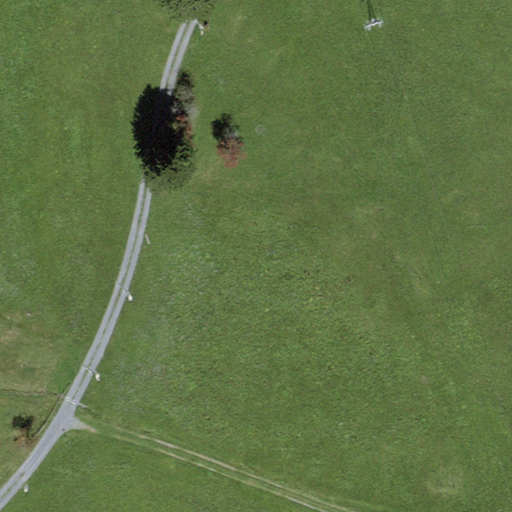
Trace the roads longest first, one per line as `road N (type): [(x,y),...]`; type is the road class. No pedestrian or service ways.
road 1 (track): [(59,419),(121,279),(157,105),(194,0)]
road 2 (track): [(59,419),(335,511)]
